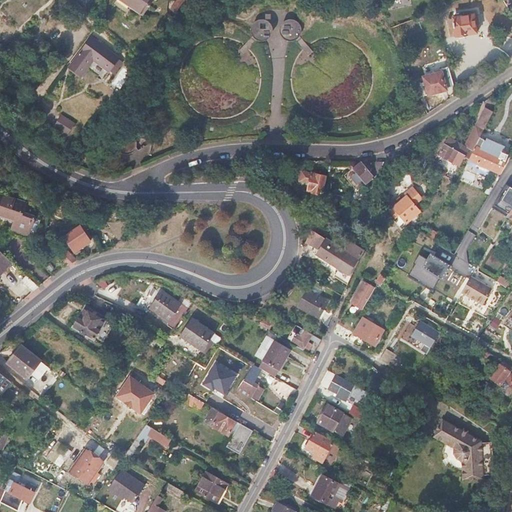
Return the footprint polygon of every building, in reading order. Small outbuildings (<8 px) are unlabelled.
[(151,0),(121,0),(142,14),(151,0)] [(432,0),(435,10),(436,13),(440,11),(439,8),(450,6),(449,0),(432,0)] [(475,14),(454,17),(458,35),(478,31),(475,14)] [(292,17),(279,24),(289,40),(301,32),(292,17)] [(266,39),(269,24),(255,20),(251,36),(266,39)] [(122,55),(93,35),(79,56),(91,64),(96,57),(113,68),(122,55)] [(447,87),(454,85),(449,65),(440,67),(441,71),(424,75),(428,93),(447,88),(447,87)] [(72,131),(76,122),(60,115),(56,124),(72,131)] [(443,177),(455,183),(462,171),(467,161),(469,157),(479,138),(482,133),(485,128),(477,124),(466,145),(448,136),(439,154),(440,155),(434,164),(444,169),(445,173),(443,177)] [(487,142),(479,138),(469,157),(478,162),(477,164),(484,168),(485,166),(497,172),(507,155),(502,152),(504,149),(487,140),(487,142)] [(365,161),(362,161),(354,168),(366,183),(378,174),(379,177),(384,161),(378,161),(374,170),(372,167),(371,169),(365,161)] [(257,165),(243,176),(243,177),(246,177),(253,178),(258,180),(263,168),(257,165)] [(302,171),(300,180),(309,182),(307,189),(311,190),(311,192),(322,193),(326,175),(311,172),(311,173),(302,171)] [(418,207),(426,201),(427,199),(423,197),(415,189),(394,207),(407,221),(421,210),(418,207)] [(31,239),(32,236),(39,216),(24,212),(27,203),(0,193),(0,215),(17,222),(13,233),(31,239)] [(39,216),(32,236),(39,239),(46,219),(39,216)] [(80,226),(65,236),(75,252),(90,241),(80,226)] [(432,227),(427,235),(436,241),(440,233),(432,227)] [(353,273),(359,260),(343,250),(312,231),(305,242),(310,247),(323,246),(317,255),(338,267),(352,276),(353,273)] [(360,259),(364,250),(348,241),(343,250),(359,260),(360,259)] [(68,265),(77,260),(65,248),(56,255),(67,266),(68,265)] [(0,275),(13,261),(0,249),(0,275)] [(429,260),(423,270),(429,275),(426,280),(434,284),(438,278),(443,281),(448,272),(429,260)] [(347,285),(352,276),(338,267),(334,276),(347,285)] [(33,292),(40,286),(35,282),(27,274),(21,281),(33,292)] [(467,283),(462,291),(483,304),(492,288),(472,275),(467,283)] [(496,282),(507,287),(510,280),(500,275),(496,282)] [(103,278),(96,293),(114,301),(121,286),(103,278)] [(358,289),(352,303),(362,309),(373,287),(365,282),(360,291),(358,289)] [(182,296),(179,301),(162,288),(147,309),(173,327),(191,302),(182,296)] [(308,290),(299,305),(319,317),(327,301),(308,290)] [(358,324),(373,331),(375,327),(365,322),(372,310),(368,307),(364,314),(358,324)] [(80,315),(73,326),(94,339),(107,318),(89,308),(84,317),(80,315)] [(335,332),(348,340),(352,334),(356,327),(340,317),(334,330),(335,332)] [(192,319),(179,336),(202,351),(213,333),(192,319)] [(261,320),(260,322),(260,324),(268,328),(274,319),(261,320)] [(431,347),(441,330),(421,320),(412,335),(431,347)] [(312,334),(296,324),(289,337),(309,349),(313,343),(308,341),(312,334)] [(348,340),(356,344),(360,337),(374,345),(378,337),(371,333),(373,331),(358,324),(356,327),(352,334),(348,340)] [(275,339),(270,348),(286,357),(291,348),(275,339)] [(37,358),(22,346),(9,362),(18,369),(23,362),(30,367),(37,358)] [(286,357),(270,348),(259,367),(262,369),(275,376),(286,357)] [(234,356),(222,350),(216,362),(227,368),(234,356)] [(379,359),(395,367),(398,360),(384,351),(379,359)] [(500,385),(509,371),(500,364),(491,377),(500,385)] [(262,369),(259,367),(256,365),(247,378),(245,377),(238,388),(246,393),(252,397),(253,396),(259,399),(265,389),(254,383),(262,369)] [(403,372),(413,377),(416,370),(407,365),(403,372)] [(216,368),(213,373),(219,376),(221,378),(224,373),(216,368)] [(10,381),(0,372),(0,392),(1,393),(10,381)] [(219,376),(213,373),(211,377),(220,381),(221,378),(219,376)] [(238,388),(245,377),(239,373),(233,385),(238,388)] [(511,373),(510,373),(500,387),(510,393),(511,390),(511,373)] [(367,396),(372,398),(374,395),(337,374),(329,388),(335,392),(333,395),(339,398),(339,397),(347,401),(353,390),(366,397),(367,396)] [(130,375),(115,396),(141,415),(156,394),(130,375)] [(204,402),(189,394),(184,402),(200,410),(204,402)] [(328,404),(319,419),(318,422),(336,432),(343,421),(340,418),(343,412),(328,404)] [(352,414),(360,419),(366,410),(357,405),(352,414)] [(230,432),(237,421),(229,417),(212,407),(206,419),(207,422),(229,434),(230,432)] [(464,478),(484,476),(484,474),(495,472),(492,441),(480,442),(480,440),(443,419),(434,436),(454,447),(453,453),(457,458),(462,460),(464,478)] [(240,423),(237,421),(230,432),(234,434),(240,423)] [(253,430),(240,423),(234,434),(227,446),(240,453),(253,430)] [(171,439),(146,424),(124,458),(129,461),(143,440),(145,441),(149,435),(167,446),(171,439)] [(334,442),(318,433),(315,432),(315,433),(306,447),(316,453),(314,457),(322,462),(334,442)] [(56,443),(46,458),(60,468),(70,453),(56,443)] [(87,450),(73,470),(85,478),(88,473),(95,477),(105,463),(87,450)] [(112,455),(107,462),(114,468),(119,461),(112,455)] [(0,502),(6,489),(11,479),(17,466),(0,458),(0,502)] [(208,470),(196,490),(217,502),(229,482),(208,470)] [(123,471),(111,491),(118,495),(119,492),(137,502),(147,484),(123,471)] [(323,475),(311,495),(331,504),(341,484),(323,475)] [(11,479),(6,489),(32,501),(36,491),(11,479)] [(185,492),(170,483),(166,489),(182,498),(185,492)] [(166,511),(174,498),(162,490),(148,511),(166,511)] [(294,511),(295,510),(278,501),(272,511),(294,511)]
